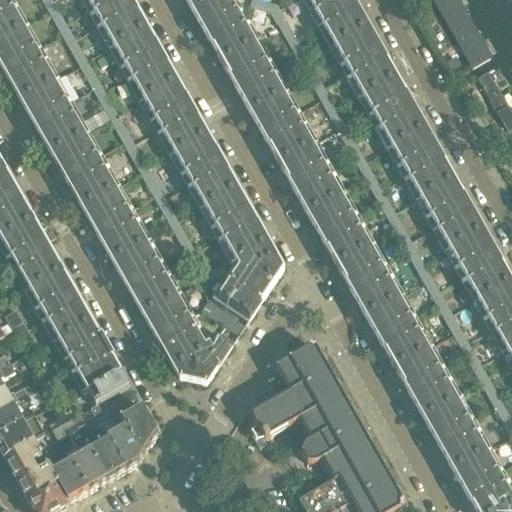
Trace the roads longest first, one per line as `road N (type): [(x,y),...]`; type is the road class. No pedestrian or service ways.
road 1 (residential): [(0,115),(195,455)]
road 2 (residential): [(156,0),(308,263),(310,281)]
road 3 (residential): [(310,281),(321,288),(443,511)]
road 4 (residential): [(379,0),(511,232)]
road 5 (residential): [(310,281),(195,455)]
